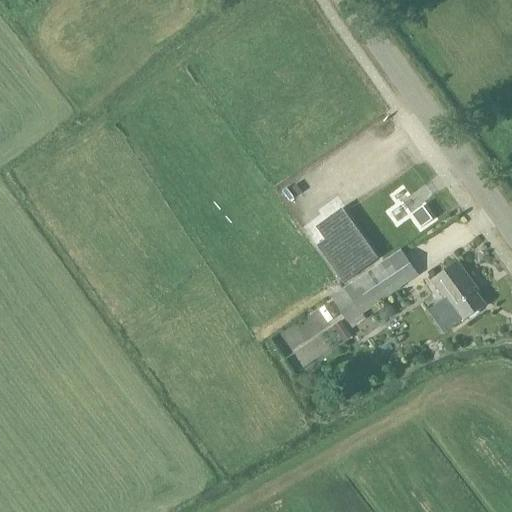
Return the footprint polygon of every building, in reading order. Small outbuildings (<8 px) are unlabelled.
[(421,229),(433,220),(423,207),(412,215),(421,229)] [(344,285),(379,260),(342,209),(316,228),(325,241),(317,247),(344,285)] [(402,250),(332,298),(349,324),(354,321),(357,326),(378,312),(374,307),(419,276),(402,250)] [(428,312),(445,335),(484,306),(475,294),(478,292),(458,263),(432,282),(445,300),(428,312)] [(388,306),(381,311),(379,316),(382,320),(387,321),(394,316),(396,311),(393,307),(388,306)] [(304,365),(294,375),(308,390),(319,381),(304,365)]
